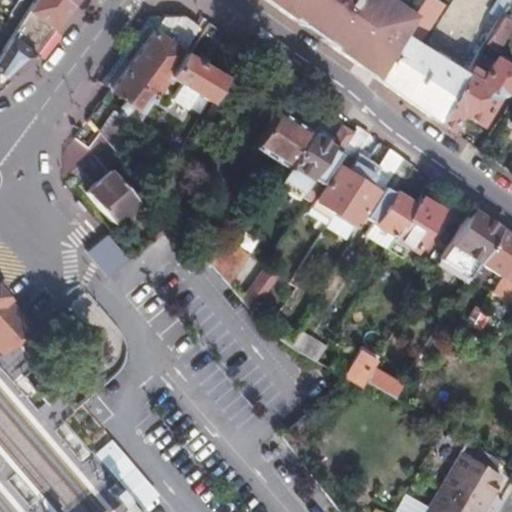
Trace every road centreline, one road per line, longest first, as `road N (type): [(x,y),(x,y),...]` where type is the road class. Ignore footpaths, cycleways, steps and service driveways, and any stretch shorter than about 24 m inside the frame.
road 1 (tertiary): [(228,0),(511,208)]
road 2 (residential): [(125,0),(7,151)]
